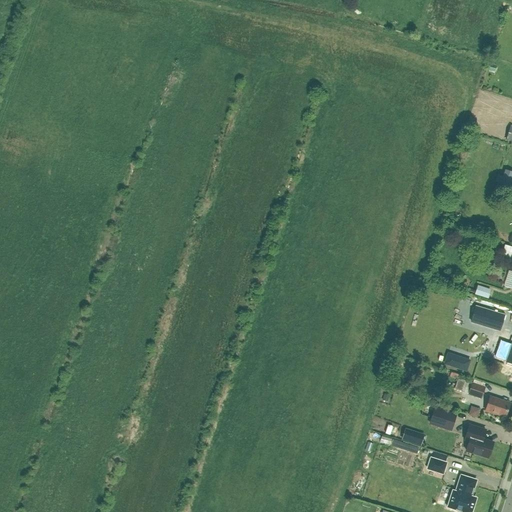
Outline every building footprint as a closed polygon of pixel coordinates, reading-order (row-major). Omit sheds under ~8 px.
[(509,186),(511,177),(511,172),(503,170),(499,183),(509,186)] [(500,255),(511,258),(511,246),(504,244),(500,255)] [(486,298),(489,289),(477,285),(474,295),(486,298)] [(475,304),(471,319),(499,328),(504,313),(475,304)] [(511,343),(507,342),(505,345),(502,344),(500,350),(503,351),(503,352),(509,354),(506,362),(511,364),(511,343)] [(448,354),(445,364),(466,371),(469,361),(448,354)] [(456,378),(454,389),(462,391),(464,380),(456,378)] [(484,387),(471,383),(470,386),(465,384),(463,391),(468,392),(467,395),(481,399),(484,387)] [(422,400),(434,398),(432,388),(420,391),(422,400)] [(505,417),(509,404),(490,397),(485,411),(505,417)] [(477,417),(479,408),(469,406),(467,415),(477,417)] [(434,408),(429,424),(451,431),(456,415),(434,408)] [(493,443),(482,439),(485,430),(469,425),(464,440),(469,441),(466,451),(488,458),(493,443)] [(404,430),(401,440),(413,443),(416,434),(404,430)] [(402,446),(403,441),(382,435),(381,439),(402,446)] [(445,463),(431,459),(428,469),(442,473),(445,463)] [(471,509),(474,499),(472,498),(471,494),(475,481),(461,476),(456,493),(453,492),(451,498),(450,498),(447,507),(456,510),(457,509),(465,511),(466,511),(470,511),(471,509)]
